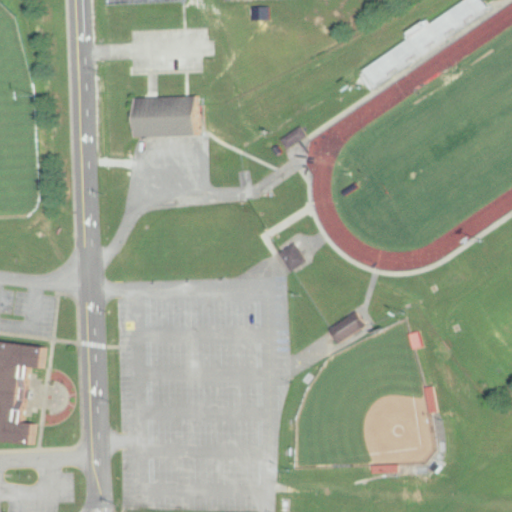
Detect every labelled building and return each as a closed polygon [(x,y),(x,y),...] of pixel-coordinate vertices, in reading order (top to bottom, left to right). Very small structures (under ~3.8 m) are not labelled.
[(474,0),(364,72),(374,88),(490,12),(481,0),(474,0)] [(138,100),(139,140),(203,139),(203,99),(138,100)] [(308,263),(297,244),(281,253),(292,273),(308,263)] [(332,328),(341,343),(369,327),(360,312),(332,328)] [(0,441),(34,446),(37,423),(21,421),(28,366),(44,368),(47,347),(0,340),(0,441)]
